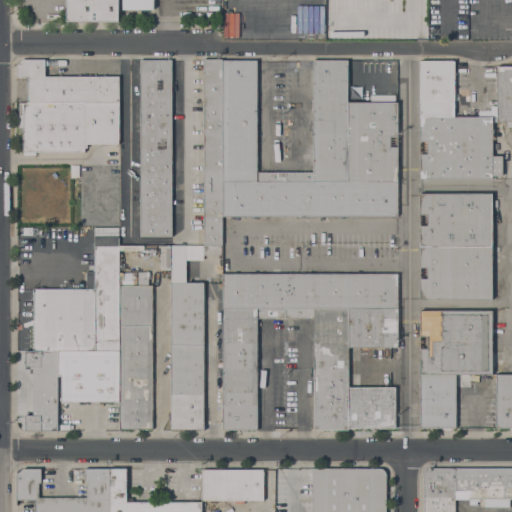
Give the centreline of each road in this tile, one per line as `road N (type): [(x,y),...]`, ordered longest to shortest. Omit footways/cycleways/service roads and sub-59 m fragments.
road 1 (residential): [(511,451),(0,452)]
road 2 (residential): [(488,49),(0,43)]
